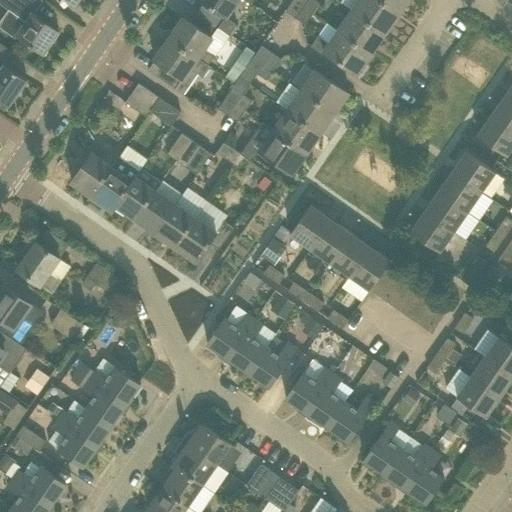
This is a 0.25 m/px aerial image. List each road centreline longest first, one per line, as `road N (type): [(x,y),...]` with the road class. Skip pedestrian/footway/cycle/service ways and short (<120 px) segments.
road 1 (residential): [(197,369),(150,268),(5,164)]
road 2 (residential): [(378,511),(197,369)]
road 3 (unclassified): [(5,164),(124,0)]
road 4 (residential): [(100,511),(197,369)]
road 5 (residential): [(380,99),(451,0)]
